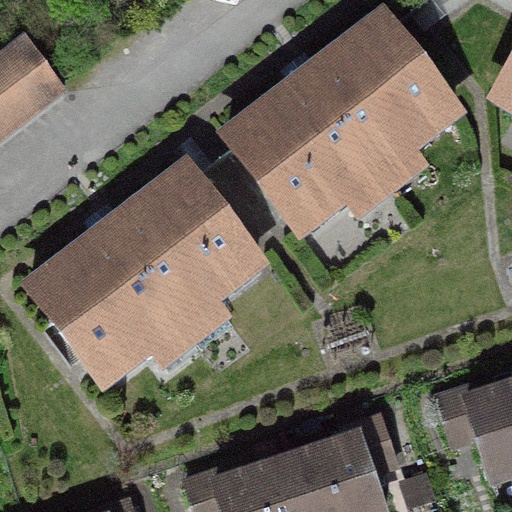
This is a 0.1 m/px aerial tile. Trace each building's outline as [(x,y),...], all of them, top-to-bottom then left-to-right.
[(453,111),(384,21),(305,81),(226,141),(295,232),(305,233),(452,120),(453,111)] [(25,44),(0,63),(0,139),(62,92),(25,44)] [(511,74),(499,97),(501,106),(511,111),(511,74)] [(256,262),(187,172),(108,232),(29,292),(98,382),(108,384),(255,271),(256,262)] [(474,390),(437,402),(453,448),(465,444),(477,440),(491,482),(511,475),(511,391),(478,402),(474,390)] [(394,468),(379,421),(342,434),(346,446),(287,466),(301,511),(381,511),(370,476),(382,472),(394,468)] [(301,511),(287,466),(227,486),(223,473),(186,486),(194,511),(301,511)]
